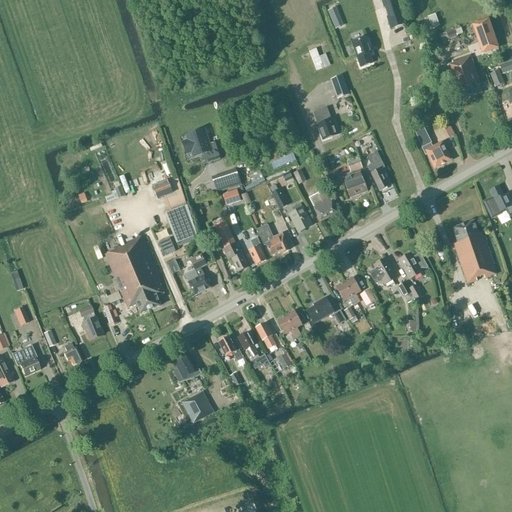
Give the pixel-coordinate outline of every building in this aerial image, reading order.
[(405,24),(397,0),(382,0),(384,7),(385,6),(389,17),(388,18),(391,28),(405,24)] [(428,17),(433,29),(440,26),(435,14),(428,17)] [(332,20),(336,28),(343,25),(340,17),(332,20)] [(484,21),(473,25),(482,54),(498,48),(490,25),(486,26),(484,21)] [(460,28),(446,32),(448,39),(462,35),(460,28)] [(372,54),(367,38),(352,43),(360,68),(372,64),(369,55),(372,54)] [(309,52),(316,71),(324,68),(316,50),(309,52)] [(460,100),(481,93),(478,86),(480,85),(470,56),(453,62),(454,64),(446,66),(455,90),(457,89),(460,100)] [(499,71),(490,75),(495,88),(499,86),(503,84),(505,84),(499,71)] [(338,100),(349,96),(343,76),(331,80),(338,100)] [(331,120),(329,114),(327,108),(313,113),(317,125),(318,127),(317,128),(318,130),(319,130),(323,141),(338,135),(333,119),(331,120)] [(439,131),(443,141),(455,135),(451,126),(439,131)] [(202,130),(187,135),(189,142),(184,143),(187,153),(192,151),(194,156),(202,153),(206,165),(219,161),(214,144),(207,146),(202,130)] [(422,148),(431,143),(427,135),(418,138),(422,148)] [(431,143),(422,148),(421,148),(425,156),(427,155),(435,169),(452,160),(442,142),(433,147),(431,143)] [(381,170),(385,168),(377,153),(367,158),(375,172),(371,174),(380,191),(389,186),(381,170)] [(351,173),(362,168),(358,158),(347,162),(351,173)] [(299,185),(306,181),(300,171),(293,174),(299,185)] [(343,187),(346,186),(350,196),(359,193),(359,194),(367,192),(360,173),(341,180),(343,187)] [(182,190),(177,177),(154,186),(159,199),(182,190)] [(115,189),(118,199),(124,196),(121,187),(115,189)] [(493,197),(484,202),(492,219),(502,214),(501,211),(506,209),(509,216),(511,214),(511,206),(511,205),(506,195),(503,196),(499,187),(490,191),(493,197)] [(321,221),(338,212),(330,198),(328,199),(324,190),(309,198),(313,207),(321,221)] [(223,196),(226,206),(241,201),(237,191),(223,196)] [(276,192),(271,194),(273,197),(278,211),(286,207),(281,194),(280,194),(279,191),(277,191),(276,192)] [(242,197),(245,205),(251,203),(247,194),(242,197)] [(298,233),(312,226),(303,208),(302,209),(300,204),(292,208),(294,213),(290,215),(298,233)] [(224,248),(235,243),(225,221),(214,227),(224,248)] [(487,276),(495,273),(482,232),(478,234),(474,222),(453,228),(458,243),(454,244),(468,284),(488,277),(487,276)] [(283,253),(289,250),(282,234),(273,238),(268,225),(257,230),(264,246),(266,245),(271,256),(282,251),(283,253)] [(128,259),(149,310),(160,306),(157,297),(165,294),(141,237),(118,246),(124,261),(128,259)] [(170,239),(158,244),(161,250),(163,250),(166,257),(175,253),(170,239)] [(256,266),(265,261),(259,247),(260,246),(257,239),(251,241),(255,248),(249,251),(256,266)] [(231,259),(238,273),(249,267),(242,253),(241,254),(236,244),(227,249),(231,258),(231,259)] [(137,305),(141,314),(149,310),(128,259),(124,261),(118,246),(114,248),(115,250),(105,254),(128,309),(137,305)] [(412,257),(411,254),(399,261),(409,280),(422,273),(420,269),(421,269),(425,268),(427,266),(419,253),(412,257)] [(195,271),(185,276),(188,282),(188,283),(195,296),(211,288),(200,269),(206,266),(201,255),(190,261),(195,271)] [(397,278),(386,259),(374,266),(376,269),(370,273),(376,284),(382,280),(385,285),(397,278)] [(168,264),(172,275),(178,272),(174,262),(168,264)] [(18,272),(12,273),(16,290),(22,289),(18,272)] [(344,283),(356,304),(360,302),(356,295),(361,292),(353,278),(344,283)] [(411,293),(415,300),(405,282),(398,286),(404,297),(411,293)] [(405,282),(415,300),(422,296),(416,285),(409,289),(405,282)] [(356,304),(344,283),(336,287),(344,302),(349,299),(353,306),(356,304)] [(361,295),(367,305),(375,301),(369,291),(361,295)] [(314,324),(334,313),(325,298),(316,303),(317,305),(306,311),(314,324)] [(93,313),(90,306),(78,311),(81,318),(82,317),(85,323),(82,324),(89,341),(102,335),(95,318),(93,313)] [(103,308),(110,326),(117,324),(110,306),(103,308)] [(23,308),(14,312),(20,326),(29,322),(23,308)] [(350,320),(356,317),(350,308),(344,311),(350,320)] [(302,326),(294,311),(286,316),(297,337),(301,336),(297,329),(302,326)] [(339,325),(346,321),(340,311),(334,315),(339,325)] [(286,316),(277,320),(285,335),(290,332),(294,339),(297,337),(286,316)] [(268,350),(276,346),(271,337),(272,336),(265,324),(256,328),(263,341),(264,341),(268,350)] [(50,332),(44,335),(49,347),(55,344),(50,332)] [(251,359),(253,358),(258,355),(254,346),(247,333),(239,338),(246,350),(251,359)] [(297,337),(300,343),(301,343),(302,345),(306,343),(305,340),(302,335),(301,336),(297,337)] [(238,362),(243,359),(239,350),(237,351),(233,344),(229,337),(224,339),(223,338),(220,340),(220,342),(219,342),(222,348),(221,349),(226,357),(233,353),(238,362)] [(73,366),(82,362),(75,348),(73,349),(71,344),(64,347),(66,353),(63,354),(67,362),(70,361),(73,366)] [(33,359),(30,350),(13,358),(17,367),(20,366),(25,377),(40,370),(35,358),(33,359)] [(178,369),(173,372),(179,384),(191,380),(202,375),(199,370),(196,372),(187,355),(174,362),(178,369)] [(256,359),(251,362),(255,370),(263,365),(265,369),(271,366),(269,363),(266,357),(265,355),(260,358),(259,358),(259,357),(256,359)] [(278,359),(284,369),(291,365),(286,355),(278,359)] [(0,387),(1,389),(10,384),(8,378),(11,377),(5,364),(4,365),(0,357),(0,387)] [(237,372),(230,377),(237,386),(244,382),(237,372)] [(234,391),(227,393),(230,401),(237,398),(234,391)] [(182,405),(193,426),(206,419),(195,398),(182,405)]
